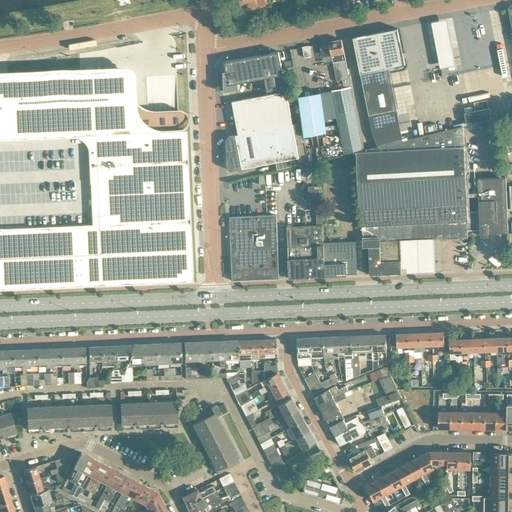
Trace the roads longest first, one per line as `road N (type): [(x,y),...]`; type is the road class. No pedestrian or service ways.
road 1 (secondary): [(0,322),(511,301)]
road 2 (secondary): [(511,285),(215,297)]
road 3 (residential): [(0,344),(285,330)]
road 4 (unclassified): [(204,52),(481,0)]
road 5 (unclassified): [(215,297),(204,52)]
road 6 (residential): [(285,330),(511,321)]
road 7 (secondary): [(215,297),(0,306)]
road 8 (unclassified): [(205,14),(0,47)]
road 9 (residential): [(348,483),(426,439),(511,440)]
road 10 (residential): [(10,464),(83,442),(167,490)]
road 11 (residential): [(285,330),(286,367),(348,483)]
